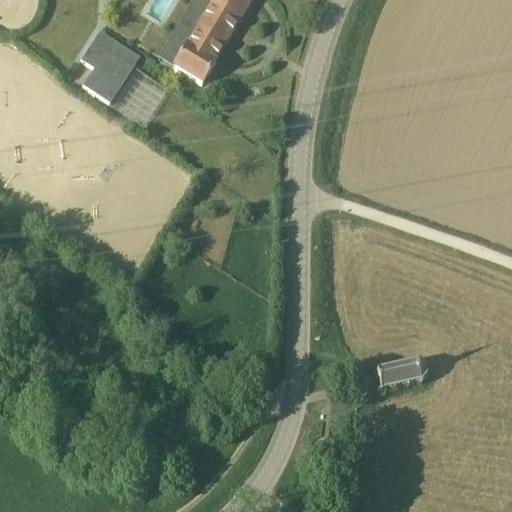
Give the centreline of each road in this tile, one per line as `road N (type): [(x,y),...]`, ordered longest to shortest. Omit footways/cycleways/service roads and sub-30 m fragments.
road 1 (tertiary): [(299,200),(294,400),(278,454),(251,500)]
road 2 (track): [(511,265),(333,203),(299,200)]
road 3 (tertiary): [(299,200),(310,87),(340,0)]
road 4 (track): [(294,400),(265,414),(215,486),(186,511)]
